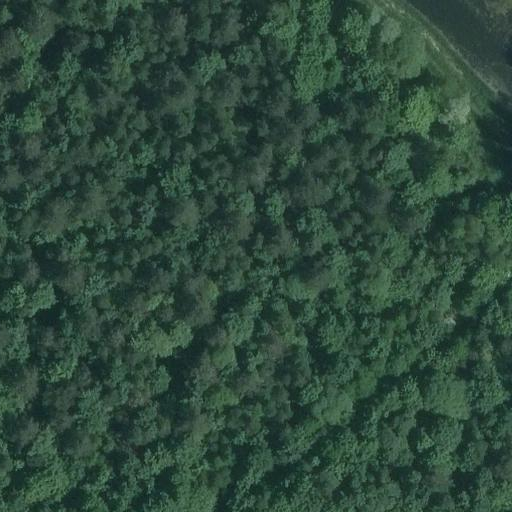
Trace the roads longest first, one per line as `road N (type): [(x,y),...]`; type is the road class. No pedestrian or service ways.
road 1 (track): [(207,511),(276,474),(511,292)]
road 2 (track): [(369,0),(511,158)]
